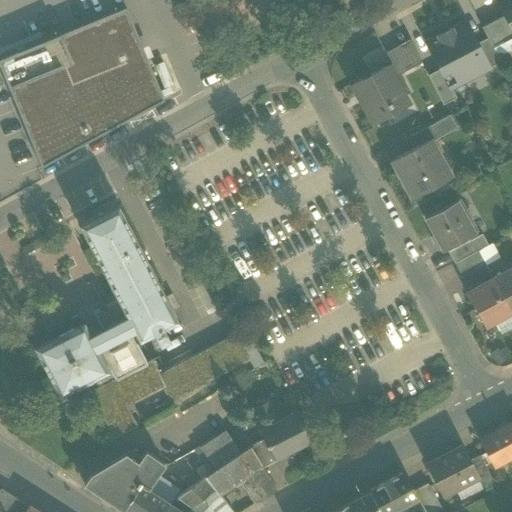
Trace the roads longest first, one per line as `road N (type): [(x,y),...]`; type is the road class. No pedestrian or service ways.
road 1 (residential): [(299,56),(487,404)]
road 2 (residential): [(0,219),(299,56)]
road 3 (tertiary): [(285,511),(487,404)]
